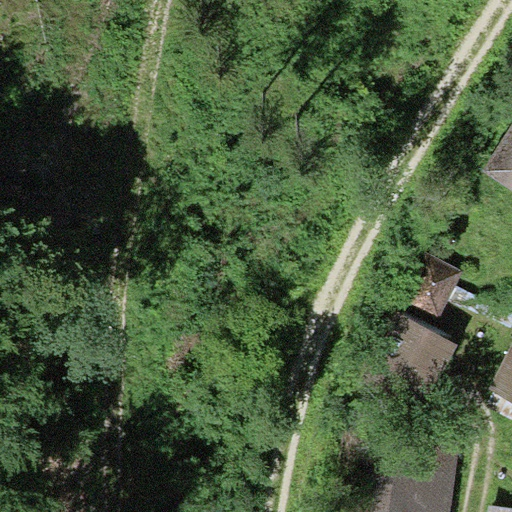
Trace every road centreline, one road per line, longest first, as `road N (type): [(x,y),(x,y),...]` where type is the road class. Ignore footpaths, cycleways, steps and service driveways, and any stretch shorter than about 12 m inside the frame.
road 1 (track): [(511,10),(354,252),(281,511)]
road 2 (track): [(96,511),(96,366),(140,0)]
